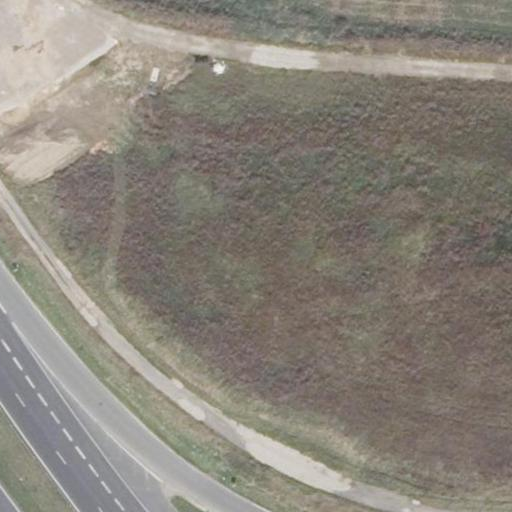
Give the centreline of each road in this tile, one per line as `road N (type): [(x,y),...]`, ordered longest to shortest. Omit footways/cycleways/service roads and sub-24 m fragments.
road 1 (track): [(0,195),(78,317),(164,396),(271,464),(400,511)]
road 2 (track): [(511,75),(114,32)]
road 3 (trunk): [(235,511),(148,452),(0,287)]
road 4 (trunk): [(112,511),(0,357)]
